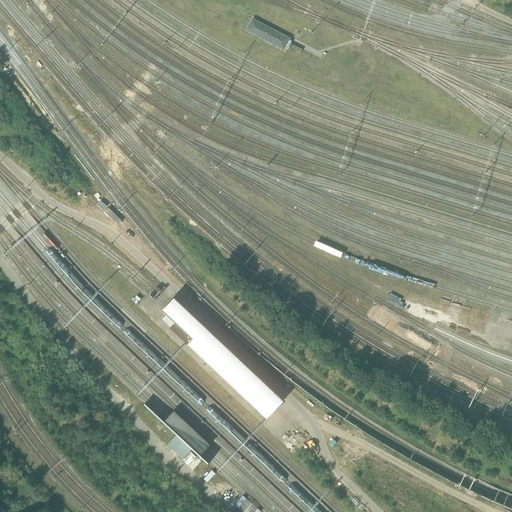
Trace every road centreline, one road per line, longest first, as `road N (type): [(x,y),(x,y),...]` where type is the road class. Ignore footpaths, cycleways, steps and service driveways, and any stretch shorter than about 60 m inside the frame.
road 1 (track): [(511,490),(407,437),(281,350),(215,289),(123,182)]
road 2 (track): [(312,421),(495,511)]
